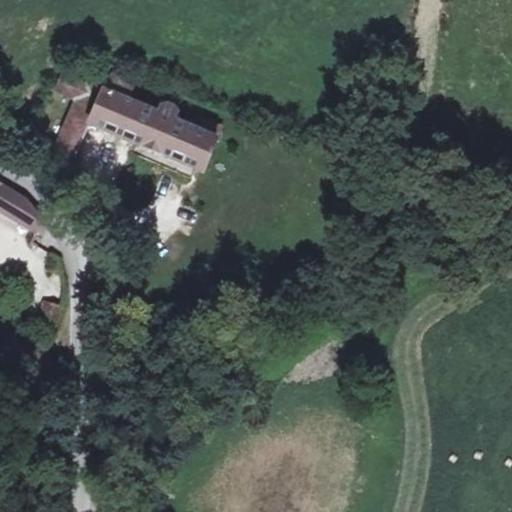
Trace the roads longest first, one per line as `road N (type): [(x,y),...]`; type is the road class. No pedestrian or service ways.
road 1 (unclassified): [(0,149),(72,218),(85,260),(79,511)]
road 2 (track): [(85,342),(48,376),(0,470)]
